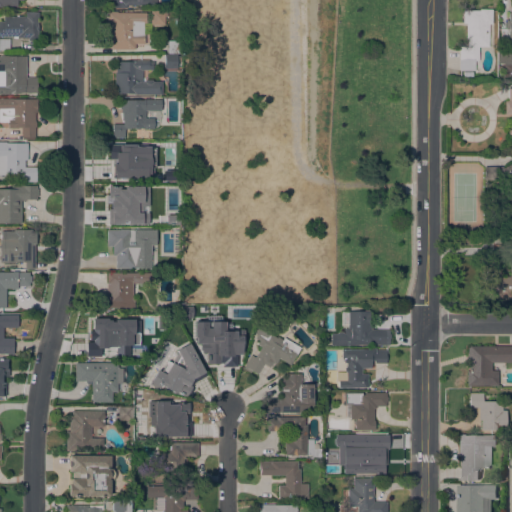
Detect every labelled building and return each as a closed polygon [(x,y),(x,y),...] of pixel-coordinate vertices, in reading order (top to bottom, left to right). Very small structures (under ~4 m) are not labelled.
[(488,47),(478,47),(478,60),(474,60),(474,71),(472,71),(472,76),(465,76),(466,71),(458,71),(458,47),(466,47),(466,38),(465,38),(465,23),(462,23),(462,10),(479,10),(479,9),(491,9),(491,24),(488,24),(488,47)] [(150,25),(150,11),(166,11),(166,17),(164,17),(164,25),(150,25)] [(0,21),(3,21),(3,16),(24,16),(24,12),(37,12),(36,40),(27,40),(27,38),(16,38),(16,37),(0,36),(0,39),(9,39),(8,50),(0,50),(0,21)] [(144,44),(134,44),(134,49),(111,49),(111,42),(108,42),(108,25),(106,25),(106,12),(116,12),(116,13),(145,13),(145,23),(142,23),(142,33),(144,33),(144,44)] [(163,54),(167,54),(167,40),(176,40),(176,54),(163,54)] [(510,52),(510,53),(511,53),(511,76),(503,76),(503,71),(498,71),(498,66),(501,66),(501,65),(503,65),(503,63),(498,63),(498,52),(510,52)] [(176,69),(163,69),(163,54),(176,54),(176,69)] [(0,55),(7,56),(25,56),(25,77),(36,77),(36,93),(18,93),(18,95),(14,95),(14,93),(0,93),(0,86),(5,86),(5,71),(0,71),(0,55)] [(133,94),(133,93),(116,93),(116,86),(114,86),(114,72),(118,72),(118,61),(132,61),(132,60),(148,60),(148,62),(153,62),(153,70),(141,70),(141,81),(143,81),(144,80),(151,80),(152,81),(161,81),(161,94),(133,94)] [(20,128),(7,128),(7,122),(0,122),(0,98),(36,98),(36,112),(34,112),(34,122),(35,122),(35,127),(34,127),(34,137),(33,137),(33,140),(21,140),(21,137),(20,137),(20,128)] [(124,138),(112,138),(112,124),(122,124),(122,121),(121,121),(121,113),(120,113),(120,109),(119,109),(119,100),(142,100),(142,99),(160,99),(160,110),(144,110),(144,118),(152,118),(152,128),(124,128),(124,129),(124,138)] [(0,142),(5,142),(5,143),(26,143),(26,160),(23,160),(23,167),(37,167),(37,182),(22,182),(22,175),(5,175),(5,171),(0,171),(0,142)] [(154,159),(150,159),(151,171),(155,171),(155,181),(126,181),(126,171),(129,171),(129,157),(124,157),(124,158),(111,158),(111,143),(131,143),(131,150),(154,150),(154,159)] [(511,226),(506,226),(506,212),(509,212),(509,180),(483,180),(483,166),(501,166),(501,168),(511,161),(511,226)] [(0,223),(0,189),(17,189),(17,185),(37,185),(37,196),(36,196),(36,199),(25,199),(25,200),(20,200),(20,223),(0,223)] [(151,204),(151,214),(155,214),(155,215),(156,215),(156,224),(121,224),(121,210),(124,210),(124,205),(131,205),(131,200),(128,200),(128,201),(111,201),(111,185),(173,186),(173,205),(151,204)] [(0,232),(12,232),(13,229),(30,229),(30,233),(35,233),(35,243),(34,243),(33,269),(24,269),(24,262),(23,262),(23,264),(20,264),(20,262),(14,262),(14,263),(11,263),(11,257),(0,257),(0,232)] [(155,230),(155,245),(150,245),(150,268),(114,268),(114,255),(111,255),(111,246),(106,246),(106,229),(155,230)] [(511,299),(492,299),(492,277),(510,277),(510,253),(511,253),(511,299)] [(0,272),(28,272),(28,275),(30,275),(30,286),(16,286),(16,287),(5,287),(5,308),(0,308),(0,272)] [(154,273),(154,283),(131,283),(131,296),(133,296),(133,308),(109,307),(109,310),(97,310),(98,296),(106,296),(106,283),(106,272),(154,273)] [(388,330),(388,345),(330,345),(330,333),(336,333),(337,332),(341,332),(343,333),(343,328),(346,328),(346,324),(348,324),(348,311),(359,311),(359,310),(368,310),(368,323),(371,323),(371,328),(370,328),(370,330),(388,330)] [(0,313),(2,313),(2,338),(13,338),(13,354),(0,354),(0,313)] [(151,315),(163,317),(161,327),(150,325),(151,315)] [(129,338),(133,338),(133,354),(122,354),(122,350),(118,350),(118,354),(108,354),(108,349),(103,349),(103,356),(95,356),(95,355),(84,355),(84,340),(95,340),(95,335),(100,335),(100,332),(105,332),(105,317),(129,317),(129,318),(130,320),(130,324),(129,326),(129,338)] [(240,357),(218,350),(213,363),(211,362),(210,363),(203,360),(204,358),(201,357),(207,340),(208,341),(214,322),(237,330),(240,318),(252,321),(240,357)] [(272,332),(270,334),(276,337),(281,340),(283,337),(300,348),(289,365),(278,358),(274,364),(272,363),(269,367),(263,363),(256,374),(251,371),(250,373),(242,368),(250,355),(254,357),(260,347),(256,344),(258,341),(254,338),(256,335),(254,333),(259,324),(272,332)] [(511,346),(511,363),(490,363),(490,371),(497,371),(497,386),(466,386),(467,348),(468,348),(468,346),(511,346)] [(168,355),(173,357),(178,348),(196,358),(190,367),(184,376),(185,377),(184,379),(194,385),(186,398),(179,393),(178,395),(176,393),(174,396),(168,393),(172,387),(163,381),(167,375),(159,370),(168,355)] [(345,359),(340,359),(340,349),(366,349),(366,348),(374,348),(374,350),(386,350),(386,359),(385,359),(385,363),(373,363),(373,361),(370,361),(370,368),(361,368),(361,374),(367,374),(367,388),(337,388),(337,381),(336,381),(336,372),(344,372),(343,371),(343,368),(345,366),(345,359)] [(117,362),(116,368),(121,368),(121,383),(116,383),(116,392),(111,392),(111,402),(91,402),(91,400),(90,400),(90,394),(91,394),(91,381),(73,381),(74,362),(117,362)] [(151,389),(134,386),(136,380),(143,368),(145,370),(148,373),(149,376),(151,378),(151,380),(152,385),(151,389)] [(300,384),(311,384),(312,403),(304,403),(304,412),(265,412),(265,398),(278,398),(278,397),(279,397),(279,389),(281,389),(281,376),(285,376),(285,373),(300,373),(300,377),(300,384)] [(342,392),(362,392),(362,394),(363,394),(363,393),(385,393),(385,397),(387,397),(387,402),(385,402),(385,406),(374,406),(374,409),(373,409),(373,420),(373,430),(354,430),(354,419),(349,419),(349,404),(342,404),(342,392)] [(154,430),(154,432),(149,431),(149,429),(143,427),(151,393),(189,403),(185,421),(172,417),(169,420),(166,426),(173,426),(174,438),(161,438),(161,432),(154,430)] [(505,430),(480,430),(480,420),(477,420),(478,407),(469,407),(469,393),(482,393),(482,401),(502,401),(501,410),(506,410),(505,430)] [(117,407),(131,407),(131,420),(118,421),(117,407)] [(103,411),(103,427),(90,426),(90,438),(102,438),(102,450),(73,449),(73,451),(65,451),(65,431),(68,431),(68,415),(70,415),(70,410),(103,411)] [(304,417),(304,425),(306,425),(306,439),(313,439),(313,449),(320,449),(320,457),(311,457),(311,455),(306,455),(285,455),(285,451),(284,451),(284,442),(291,442),(291,430),(283,430),(283,431),(266,431),(266,426),(265,426),(264,417),(304,417)] [(147,440),(132,440),(132,429),(141,429),(145,429),(148,430),(147,440)] [(459,454),(458,454),(458,434),(463,434),(463,435),(481,435),(493,435),(493,446),(489,446),(489,467),(483,467),(483,468),(478,468),(478,480),(459,480),(459,454)] [(369,436),(369,439),(372,439),(372,459),(386,459),(386,474),(362,474),(362,469),(342,469),(342,447),(345,447),(345,435),(369,436)] [(169,452),(169,443),(197,443),(197,456),(182,456),(182,464),(183,464),(183,475),(167,475),(167,469),(159,469),(159,452),(169,452)] [(109,496),(68,496),(68,484),(70,484),(70,478),(71,478),(71,472),(68,472),(68,467),(67,467),(67,461),(68,461),(68,456),(109,456),(109,467),(111,469),(112,470),(113,472),(114,475),(113,478),(111,481),(109,481),(109,496)] [(297,461),(297,470),(299,470),(299,483),(307,483),(307,498),(299,498),(299,499),(282,499),(282,500),(279,500),(279,499),(278,499),(278,486),(284,486),(284,475),(259,475),(259,463),(258,463),(258,461),(297,461)] [(372,478),(372,502),(386,502),(386,505),(386,511),(356,511),(356,506),(347,506),(347,488),(352,488),(352,478),(372,478)] [(457,511),(457,485),(485,484),(497,484),(497,499),(491,499),(491,511),(457,511)] [(162,511),(162,497),(145,497),(145,486),(196,486),(196,499),(183,499),(183,500),(182,500),(182,509),(178,509),(178,510),(186,510),(186,511),(162,511)] [(109,500),(129,500),(129,511),(111,511),(109,510),(109,500)]
